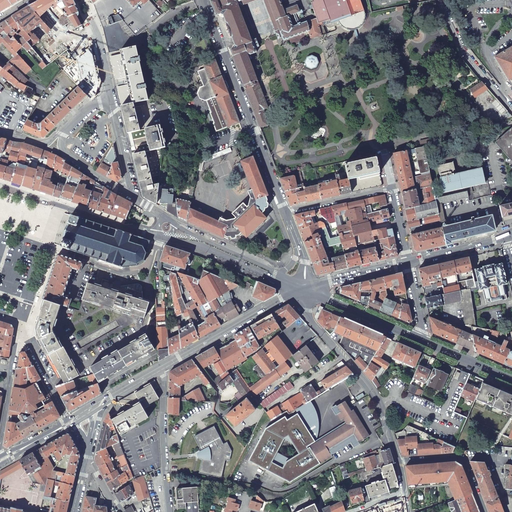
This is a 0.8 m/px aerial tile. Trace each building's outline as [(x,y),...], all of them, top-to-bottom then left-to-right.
[(0,0),(0,12),(12,5),(7,0),(0,0)] [(37,15),(46,8),(40,0),(29,6),(37,15)] [(61,10),(56,0),(40,0),(46,8),(64,27),(71,21),(61,10)] [(71,21),(76,28),(82,25),(76,14),(79,12),(75,5),(76,5),(73,0),(56,0),(61,10),(71,21)] [(101,0),(94,4),(100,20),(101,20),(104,27),(103,27),(109,53),(121,50),(136,46),(143,45),(150,37),(147,33),(144,29),(150,25),(162,14),(151,2),(148,0),(101,0)] [(152,0),(165,13),(170,8),(162,0),(158,0),(158,1),(157,0),(152,0)] [(280,38),(282,37),(283,39),(310,29),(313,36),(324,33),(323,33),(328,32),(325,23),(324,20),(319,22),(317,17),(300,23),(296,12),(300,11),(297,4),(284,9),(280,0),(214,0),(211,2),(216,15),(221,14),(223,15),(235,46),(234,49),(230,50),(245,88),(260,127),(273,123),(267,107),(271,106),(250,54),(256,52),(255,48),(257,47),(259,46),(257,41),(243,4),(254,0),(263,0),(276,34),(278,39),(280,38)] [(310,0),(317,17),(319,22),(324,20),(325,23),(327,23),(330,25),(333,25),(342,23),(345,25),(348,27),(351,28),(356,28),(360,26),(363,24),(364,22),(365,20),(366,14),(366,10),(361,0),(310,0)] [(29,6),(12,17),(17,23),(18,23),(35,43),(39,40),(33,34),(32,35),(29,32),(40,23),(42,26),(41,27),(47,33),(51,30),(37,15),(29,6)] [(10,27),(18,34),(23,37),(31,47),(35,43),(18,23),(17,23),(12,17),(5,21),(10,27)] [(5,21),(0,24),(0,26),(4,31),(6,34),(8,36),(11,39),(14,37),(18,34),(10,27),(5,21)] [(0,65),(2,68),(20,82),(24,84),(27,79),(23,76),(22,76),(12,66),(15,63),(12,60),(19,55),(16,52),(22,46),(18,41),(14,37),(11,39),(8,36),(5,39),(2,36),(6,34),(4,31),(0,26),(0,65)] [(32,47),(31,47),(23,37),(18,41),(22,46),(27,51),(32,47)] [(154,41),(150,37),(143,45),(147,49),(154,41)] [(43,61),(42,61),(46,66),(67,49),(62,42),(41,59),(43,61)] [(136,46),(121,50),(122,54),(127,77),(129,84),(133,103),(148,100),(146,88),(147,88),(146,84),(145,84),(140,62),(141,61),(140,57),(141,57),(140,56),(138,56),(136,46)] [(511,46),(494,57),(508,81),(511,80),(511,81),(511,46)] [(127,77),(122,54),(112,56),(117,79),(127,77)] [(31,68),(19,55),(12,60),(15,63),(25,74),(31,68)] [(306,67),(311,69),(315,67),(317,63),(315,59),(311,57),(307,58),(305,62),(306,64),(306,67)] [(215,60),(203,65),(204,69),(198,71),(203,86),(199,87),(197,92),(199,98),(205,101),(216,97),(228,127),(239,122),(235,112),(215,60)] [(2,68),(0,70),(0,73),(8,80),(14,84),(24,91),(27,86),(24,84),(20,82),(2,68)] [(75,81),(84,90),(88,86),(88,85),(92,81),(84,73),(83,72),(82,72),(80,74),(80,75),(81,76),(75,81)] [(488,89),(482,82),(479,84),(472,91),(478,98),(488,89)] [(133,103),(129,84),(119,86),(123,105),(133,103)] [(28,120),(23,130),(40,138),(42,138),(43,138),(44,138),(45,137),(87,95),(79,87),(74,92),(72,94),(71,93),(69,95),(70,96),(68,98),(58,107),(59,107),(57,109),(56,108),(54,110),(55,111),(52,113),(41,124),(37,124),(28,120)] [(494,96),(489,90),(479,99),(484,105),(494,96)] [(506,110),(495,97),(485,106),(487,108),(492,104),(502,115),(506,110)] [(201,104),(190,98),(187,106),(197,112),(201,104)] [(156,102),(149,104),(155,126),(160,125),(161,125),(156,102)] [(121,106),(127,133),(140,130),(133,103),(123,105),(121,106)] [(155,126),(145,129),(150,150),(150,151),(163,148),(165,147),(160,125),(155,126)] [(511,127),(495,142),(500,149),(511,161),(511,127)] [(150,150),(145,129),(140,130),(127,133),(133,155),(145,152),(150,150)] [(10,152),(13,141),(11,141),(6,139),(2,154),(5,155),(6,151),(10,152)] [(19,155),(22,143),(13,141),(10,152),(9,156),(5,155),(2,154),(0,162),(0,178),(3,179),(6,167),(8,159),(14,161),(17,162),(19,155)] [(41,158),(43,150),(34,147),(22,143),(19,155),(25,157),(27,153),(41,158)] [(112,164),(118,162),(113,144),(97,170),(107,176),(113,167),(112,164)] [(201,158),(198,170),(200,171),(202,160),(231,149),(230,147),(216,152),(201,158)] [(423,147),(393,153),(401,192),(432,185),(423,147)] [(147,159),(152,177),(160,175),(163,148),(150,151),(152,158),(147,159)] [(46,165),(46,164),(50,153),(43,150),(41,158),(39,165),(43,167),(43,164),(46,165)] [(151,179),(152,178),(152,177),(147,159),(145,152),(133,155),(139,182),(140,181),(144,195),(145,197),(148,199),(148,200),(156,204),(157,202),(158,189),(159,184),(152,185),(151,179)] [(62,171),(64,163),(65,160),(56,155),(50,153),(46,164),(55,172),(58,169),(62,171)] [(30,158),(25,157),(19,155),(17,162),(17,163),(23,165),(25,159),(29,161),(30,158)] [(189,208),(187,221),(223,237),(224,236),(227,237),(238,235),(239,235),(241,232),(245,235),(246,237),(266,218),(261,213),(264,211),(267,200),(265,196),(268,195),(253,157),(241,161),(252,189),(248,191),(250,197),(248,205),(247,206),(243,203),(232,213),(235,217),(234,219),(226,220),(220,218),(219,221),(189,208)] [(344,164),(348,180),(379,173),(376,157),(344,164)] [(17,163),(17,162),(14,161),(14,163),(13,163),(9,166),(9,168),(6,167),(3,179),(12,182),(16,167),(17,163)] [(32,189),(37,170),(31,168),(32,162),(29,161),(28,166),(28,167),(27,170),(23,186),(32,189)] [(107,176),(116,182),(122,178),(118,162),(112,164),(113,167),(107,176)] [(69,177),(72,167),(68,165),(64,163),(62,171),(61,174),(69,177)] [(485,183),(482,168),(454,175),(453,174),(451,174),(451,172),(455,171),(453,163),(438,166),(440,175),(441,178),(440,178),(443,193),(485,183)] [(42,178),(50,180),(52,171),(46,166),(45,169),(42,178)] [(23,186),(27,170),(16,167),(12,182),(23,186)] [(42,178),(45,169),(38,167),(37,170),(32,189),(39,191),(42,178)] [(66,200),(71,202),(77,187),(78,184),(79,182),(83,174),(77,170),(72,167),(69,177),(65,186),(60,198),(66,200)] [(334,175),(336,180),(339,195),(351,192),(348,180),(340,181),(338,173),(334,175)] [(379,173),(348,180),(351,192),(382,185),(379,173)] [(94,185),(95,181),(83,174),(79,182),(86,186),(89,187),(88,189),(92,191),(94,185)] [(293,176),(280,179),(285,191),(296,188),(293,176)] [(45,193),(48,183),(50,180),(42,178),(39,191),(45,193)] [(318,184),(318,185),(321,199),(339,195),(336,180),(328,182),(328,180),(325,181),(325,183),(318,184)] [(105,191),(106,188),(95,181),(94,185),(105,191)] [(53,196),(56,186),(48,183),(45,193),(53,196)] [(55,196),(60,198),(65,186),(58,184),(57,187),(55,196)] [(305,186),(303,187),(307,202),(321,199),(318,185),(305,188),(305,186)] [(432,185),(401,192),(405,209),(436,202),(435,198),(432,185)] [(88,204),(92,193),(77,187),(71,202),(88,207),(88,204)] [(296,188),(285,191),(290,206),(307,202),(303,187),(300,187),(296,188)] [(112,207),(117,195),(111,192),(109,199),(105,198),(109,190),(106,188),(105,191),(103,195),(100,200),(97,210),(110,215),(112,207)] [(175,196),(175,191),(173,190),(173,189),(168,188),(167,190),(158,189),(157,202),(156,204),(178,217),(176,203),(172,203),(172,196),(175,196)] [(100,200),(103,195),(92,191),(92,193),(88,204),(88,207),(97,210),(100,200)] [(467,191),(435,198),(436,202),(437,204),(468,197),(467,191)] [(132,203),(117,195),(112,207),(110,215),(125,220),(126,218),(131,207),(131,206),(132,203)] [(384,195),(363,200),(369,222),(383,219),(381,211),(380,207),(386,205),(384,195)] [(191,202),(176,199),(176,203),(178,217),(187,221),(189,208),(191,202)] [(363,200),(346,204),(347,209),(347,210),(345,214),(347,224),(348,227),(369,222),(363,200)] [(436,202),(405,209),(408,221),(418,219),(421,218),(439,214),(437,204),(436,202)] [(511,219),(511,202),(500,206),(503,221),(511,219)] [(346,204),(332,207),(333,212),(334,212),(335,213),(334,213),(334,216),(340,215),(339,212),(341,212),(342,210),(347,209),(346,204)] [(332,207),(318,210),(319,215),(321,215),(326,220),(330,224),(336,223),(334,217),(334,216),(334,213),(333,212),(332,207)] [(297,223),(300,230),(313,224),(311,217),(315,216),(314,211),(296,215),(295,217),(297,223)] [(71,215),(71,214),(66,230),(60,247),(61,247),(62,247),(63,247),(63,248),(65,249),(66,248),(67,249),(68,250),(68,249),(69,250),(69,249),(75,252),(76,252),(83,254),(84,255),(84,254),(90,256),(90,257),(91,257),(97,259),(98,260),(99,259),(106,262),(107,263),(108,262),(119,266),(121,267),(121,266),(123,267),(137,265),(137,263),(143,260),(144,261),(145,260),(144,259),(146,253),(147,253),(147,252),(146,252),(150,240),(132,235),(132,234),(131,233),(131,234),(118,230),(118,229),(116,229),(114,229),(115,228),(112,227),(112,228),(110,227),(109,227),(102,225),(103,224),(101,224),(95,222),(94,222),(88,220),(86,219),(86,220),(80,218),(80,217),(79,217),(78,216),(78,217),(77,216),(74,215),(73,215),(72,214),(71,215)] [(439,214),(421,218),(421,220),(425,219),(426,223),(440,219),(439,214)] [(441,227),(442,227),(445,244),(451,243),(450,241),(464,238),(479,234),(488,232),(492,231),(495,230),(491,215),(474,219),(473,214),(470,215),(471,220),(441,227)] [(340,215),(334,217),(336,223),(339,233),(352,230),(353,235),(371,232),(369,222),(348,227),(347,224),(342,225),(340,215)] [(418,219),(408,221),(409,229),(420,226),(418,219)] [(327,247),(342,244),(340,236),(329,238),(323,222),(320,221),(317,222),(322,236),(327,247)] [(300,230),(305,242),(322,236),(317,222),(313,224),(300,230)] [(442,227),(411,235),(414,249),(417,251),(432,248),(445,244),(442,227)] [(381,239),(393,236),(391,229),(386,230),(385,228),(377,230),(379,239),(381,239)] [(345,255),(348,267),(362,264),(361,260),(358,252),(357,248),(356,245),(353,235),(352,230),(339,233),(340,236),(342,244),(343,249),(345,255)] [(371,233),(371,232),(353,235),(356,245),(366,242),(368,242),(373,240),(372,237),(371,233)] [(305,242),(313,263),(330,257),(328,252),(327,247),(322,236),(305,242)] [(382,243),(386,258),(397,256),(393,236),(381,239),(382,243)] [(364,250),(358,252),(361,260),(362,264),(379,260),(374,244),(373,240),(368,242),(370,247),(367,248),(364,249),(364,250)] [(377,244),(374,244),(379,260),(386,258),(382,243),(377,244)] [(173,248),(165,245),(160,260),(160,261),(164,262),(163,266),(174,270),(175,266),(184,269),(185,268),(186,265),(188,264),(189,264),(190,263),(190,261),(191,260),(188,259),(190,253),(173,248)] [(83,263),(58,254),(43,299),(45,300),(61,305),(68,307),(71,299),(63,296),(73,268),(81,271),(83,263)] [(345,255),(331,259),(334,271),(348,267),(345,255)] [(313,263),(317,275),(334,271),(331,259),(331,257),(330,257),(313,263)] [(468,257),(453,261),(456,274),(472,271),(468,257)] [(441,278),(443,278),(449,276),(452,275),(456,274),(453,261),(438,264),(441,278)] [(493,264),(482,267),(482,268),(474,270),(479,290),(482,290),(485,304),(506,299),(503,285),(506,284),(502,263),(494,265),(493,264)] [(436,283),(438,295),(439,295),(442,294),(444,294),(441,281),(441,278),(438,264),(418,269),(422,287),(431,285),(430,281),(439,279),(439,282),(436,283)] [(200,279),(199,279),(197,284),(221,326),(239,315),(234,306),(238,304),(236,300),(232,302),(232,301),(229,290),(238,286),(238,285),(203,270),(200,279)] [(179,334),(181,348),(199,338),(187,309),(184,302),(182,296),(176,276),(176,273),(171,272),(169,276),(176,314),(182,311),(184,316),(183,316),(186,321),(189,320),(190,323),(180,329),(180,326),(178,326),(179,334)] [(187,309),(199,338),(221,326),(197,284),(199,279),(177,272),(205,321),(204,322),(205,323),(201,325),(190,307),(187,309)] [(400,299),(407,301),(404,287),(402,275),(399,273),(383,277),(385,287),(387,287),(387,286),(392,285),(393,288),(394,288),(395,294),(394,294),(395,297),(398,298),(400,299)] [(177,275),(176,276),(182,296),(184,302),(186,301),(183,295),(181,287),(181,285),(183,284),(177,275)] [(370,297),(370,298),(373,299),(374,296),(375,294),(374,294),(373,291),(377,290),(378,292),(380,291),(381,292),(386,291),(385,287),(383,277),(369,281),(372,293),(370,297)] [(458,284),(460,290),(469,289),(475,287),(473,279),(458,282),(458,284)] [(103,281),(101,287),(142,300),(143,299),(143,298),(142,287),(141,286),(141,285),(140,285),(139,284),(138,284),(137,283),(136,283),(121,286),(103,281)] [(365,281),(340,287),(340,293),(349,297),(358,301),(359,301),(359,297),(360,293),(367,293),(367,291),(369,291),(369,297),(370,297),(372,293),(369,281),(365,281)] [(445,281),(441,281),(444,294),(460,290),(458,284),(456,284),(456,286),(447,288),(445,281)] [(142,300),(101,287),(94,284),(88,282),(83,298),(144,318),(149,302),(142,300)] [(275,289),(258,282),(252,297),(263,302),(276,295),(275,289)] [(444,294),(442,294),(444,305),(461,301),(466,333),(460,330),(455,343),(475,351),(471,326),(475,327),(469,289),(460,290),(444,294)] [(370,298),(367,305),(380,310),(385,298),(387,294),(386,291),(381,292),(380,295),(379,295),(378,297),(374,296),(373,299),(370,298)] [(439,295),(438,295),(425,298),(427,308),(441,305),(439,295)] [(396,303),(385,298),(380,310),(391,315),(396,303)] [(398,298),(396,303),(391,315),(399,318),(401,305),(400,304),(399,306),(398,305),(400,299),(398,298)] [(53,328),(61,305),(45,300),(36,328),(37,335),(48,355),(49,355),(62,348),(54,333),(53,331),(53,330),(53,328)] [(164,301),(162,301),(162,307),(156,308),(157,322),(165,321),(164,301)] [(401,303),(401,305),(399,318),(409,323),(412,321),(408,305),(401,303)] [(288,304),(271,314),(276,321),(286,315),(289,319),(283,322),(287,327),(300,316),(288,304)] [(333,331),(339,317),(321,309),(317,320),(330,334),(333,331)] [(271,314),(251,325),(258,339),(279,326),(276,321),(271,314)] [(455,343),(460,330),(434,318),(429,316),(432,333),(455,343)] [(343,335),(377,350),(385,337),(339,317),(333,331),(343,335)] [(2,350),(0,349),(0,357),(8,359),(14,328),(12,325),(0,320),(0,346),(3,347),(2,350)] [(168,338),(165,321),(157,322),(159,361),(170,355),(168,338)] [(475,351),(489,357),(494,344),(491,342),(491,341),(490,341),(489,342),(488,341),(489,340),(487,340),(487,341),(486,341),(488,336),(496,339),(499,331),(475,327),(471,326),(475,351)] [(243,330),(234,335),(236,339),(246,357),(256,351),(259,348),(260,347),(248,327),(243,330)] [(168,338),(170,355),(181,348),(179,334),(169,339),(168,338)] [(154,349),(146,335),(90,367),(98,381),(154,349)] [(374,356),(377,350),(343,335),(339,344),(354,361),(359,357),(363,352),(374,356)] [(279,365),(284,361),(292,355),(276,336),(264,346),(269,352),(266,355),(261,349),(251,357),(257,365),(253,368),(262,378),(276,367),(271,361),(274,358),(279,365)] [(384,350),(391,339),(385,337),(377,350),(374,356),(371,360),(385,369),(388,363),(387,362),(388,361),(385,359),(384,361),(379,357),(383,350),(384,350)] [(236,339),(216,351),(227,370),(247,358),(246,357),(236,339)] [(489,357),(503,364),(509,351),(509,350),(504,348),(507,341),(504,340),(500,347),(494,344),(489,357)] [(408,347),(397,342),(391,356),(400,360),(399,362),(401,362),(402,361),(408,347)] [(294,353),(292,355),(297,362),(296,362),(295,362),(295,363),(295,364),(295,365),(296,366),(297,366),(298,366),(299,365),(299,364),(305,372),(317,363),(304,345),(302,347),(294,353)] [(62,348),(49,355),(64,383),(79,375),(64,347),(62,348)] [(214,347),(196,357),(203,367),(213,362),(215,364),(214,364),(220,375),(218,375),(213,380),(217,386),(217,385),(230,375),(227,370),(216,351),(214,347)] [(414,366),(420,352),(408,347),(402,361),(403,362),(403,363),(404,364),(405,362),(414,366)] [(511,350),(509,351),(503,364),(505,364),(511,367),(511,350)] [(26,351),(20,352),(17,368),(33,366),(26,351)] [(371,360),(374,356),(363,352),(359,357),(354,361),(364,371),(371,360)] [(435,358),(430,356),(425,367),(419,364),(414,374),(408,389),(406,391),(419,396),(424,384),(435,358)] [(170,372),(169,398),(178,398),(179,398),(179,387),(196,377),(199,375),(205,385),(210,383),(192,359),(186,362),(170,372)] [(371,360),(364,371),(368,376),(371,380),(372,378),(377,381),(385,369),(371,360)] [(250,388),(252,390),(254,395),(290,368),(284,361),(279,365),(276,367),(262,378),(250,388)] [(352,373),(341,361),(332,368),(335,372),(318,383),(320,386),(323,385),(324,387),(326,390),(352,373)] [(33,366),(17,368),(14,386),(25,388),(41,380),(33,366)] [(230,375),(217,385),(221,389),(223,390),(232,382),(239,391),(234,396),(239,401),(252,390),(250,388),(237,368),(230,375)] [(447,374),(433,368),(426,384),(440,389),(447,374)] [(98,384),(93,374),(88,376),(90,380),(93,379),(96,384),(98,384)] [(372,378),(371,380),(377,388),(379,386),(378,383),(377,381),(372,378)] [(43,384),(41,380),(25,388),(14,386),(10,410),(30,413),(31,413),(37,410),(34,404),(35,404),(37,404),(38,402),(46,398),(45,397),(50,395),(43,384)] [(143,407),(159,398),(154,390),(159,387),(154,380),(134,392),(137,396),(121,405),(124,412),(112,419),(120,433),(149,417),(143,407)] [(56,386),(61,397),(77,391),(73,381),(63,384),(56,386)] [(289,381),(259,402),(263,408),(293,387),(289,381)] [(474,401),(480,388),(466,382),(460,395),(474,401)] [(500,432),(511,414),(511,391),(500,386),(498,391),(482,383),(480,388),(474,401),(467,417),(467,418),(500,432)] [(101,393),(98,384),(96,384),(83,389),(84,392),(84,391),(79,393),(78,391),(77,391),(61,397),(69,412),(101,393)] [(298,394),(266,413),(271,420),(282,413),(284,416),(287,414),(288,413),(294,409),(307,401),(310,400),(326,390),(324,387),(316,392),(311,384),(300,390),(305,399),(302,401),(298,394)] [(178,398),(178,400),(205,402),(198,389),(182,398),(179,398),(178,398)] [(134,392),(118,401),(121,405),(137,396),(134,392)] [(169,398),(168,413),(178,413),(178,400),(178,398),(169,398)] [(235,427),(256,410),(246,398),(226,415),(235,427)] [(331,455),(343,447),(345,449),(357,442),(358,443),(369,436),(353,409),(351,411),(345,401),(333,408),(341,420),(343,419),(346,422),(315,441),(304,424),(314,417),(315,416),(315,415),(316,415),(316,414),(315,413),(310,405),(296,413),(286,420),(284,416),(265,428),(248,460),(289,482),(332,456),(331,455)] [(296,413),(310,405),(307,401),(294,409),(296,413)] [(53,402),(39,409),(48,424),(59,417),(60,415),(53,402)] [(39,409),(37,410),(31,413),(40,428),(48,424),(39,409)] [(24,437),(40,428),(31,413),(30,413),(10,410),(9,415),(16,417),(15,422),(24,437)] [(106,448),(113,444),(119,441),(117,435),(112,436),(111,439),(110,440),(107,438),(109,432),(109,431),(110,432),(110,431),(111,430),(115,428),(109,412),(107,416),(106,417),(103,422),(96,452),(106,448)] [(304,424),(315,441),(316,438),(318,434),(319,428),(319,425),(318,421),(318,418),(317,415),(316,414),(315,413),(316,414),(316,415),(315,415),(315,416),(314,417),(304,424)] [(24,437),(15,422),(8,421),(4,445),(7,447),(15,442),(24,437)] [(201,452),(202,457),(203,457),(199,473),(209,475),(211,475),(221,478),(226,460),(230,461),(232,451),(228,442),(224,444),(215,427),(215,426),(211,428),(195,437),(202,452),(201,452)] [(67,433),(54,441),(61,454),(70,450),(72,455),(72,458),(68,458),(68,462),(69,462),(66,473),(75,475),(78,465),(80,454),(70,434),(67,433)] [(405,439),(396,440),(402,454),(407,455),(408,455),(408,450),(406,450),(406,448),(414,447),(417,447),(418,455),(424,454),(429,453),(435,453),(441,453),(440,446),(442,446),(444,441),(438,439),(436,444),(432,445),(432,443),(428,443),(417,444),(416,437),(406,437),(405,437),(405,439)] [(54,441),(33,452),(48,478),(51,479),(53,470),(55,467),(47,458),(48,457),(48,456),(54,452),(59,462),(62,457),(61,454),(54,441)] [(118,457),(124,454),(119,441),(113,444),(118,457)] [(452,452),(455,446),(444,441),(442,446),(440,446),(441,453),(452,452)] [(94,459),(98,466),(111,460),(115,459),(113,455),(110,457),(106,448),(96,452),(94,459)] [(394,463),(389,448),(380,451),(381,453),(363,459),(367,471),(371,469),(380,467),(392,463),(394,463)] [(33,452),(20,460),(24,467),(33,483),(41,484),(46,485),(48,478),(33,452)] [(98,466),(104,477),(118,469),(121,467),(128,463),(124,454),(118,457),(120,464),(113,467),(111,460),(98,466)] [(55,467),(53,470),(58,471),(65,461),(63,457),(62,457),(59,462),(55,467)] [(2,470),(1,480),(24,467),(20,460),(2,470)] [(454,496),(454,498),(471,492),(461,465),(455,461),(405,466),(408,484),(427,482),(447,480),(453,495),(454,496)] [(474,462),(470,461),(486,503),(498,499),(488,473),(489,472),(489,471),(487,472),(484,463),(483,462),(474,462)] [(125,472),(130,469),(128,463),(121,467),(122,468),(123,468),(125,472)] [(343,463),(340,465),(344,478),(357,474),(361,472),(364,472),(364,469),(347,474),(343,463)] [(365,485),(369,497),(389,491),(388,488),(397,486),(396,482),(397,482),(392,463),(380,467),(383,479),(365,485)] [(104,477),(107,483),(117,476),(121,474),(118,469),(104,477)] [(121,474),(117,476),(121,484),(133,477),(130,469),(125,472),(121,474)] [(367,471),(364,472),(361,472),(363,479),(367,477),(366,475),(373,473),(371,469),(367,471)] [(53,470),(51,479),(54,480),(55,480),(56,474),(62,476),(62,478),(61,477),(61,479),(62,479),(61,482),(73,485),(75,475),(66,473),(58,471),(53,470)] [(117,476),(107,483),(111,490),(113,489),(121,484),(117,476)] [(139,502),(150,497),(143,476),(132,480),(139,502)] [(44,492),(44,495),(50,496),(54,480),(51,479),(48,478),(46,485),(44,492)] [(427,482),(408,484),(409,489),(449,485),(447,480),(427,482)] [(69,502),(73,485),(61,482),(60,481),(56,498),(69,502)] [(131,484),(115,493),(120,502),(133,494),(129,487),(132,485),(131,484)] [(342,511),(345,511),(336,485),(329,488),(333,497),(335,496),(337,500),(338,501),(339,503),(330,507),(329,506),(322,509),(323,511),(342,511)] [(198,511),(197,487),(176,488),(178,508),(186,508),(186,511),(198,511)] [(364,499),(361,487),(349,490),(352,502),(364,499)] [(455,500),(457,504),(474,498),(471,492),(454,498),(455,500)] [(45,503),(42,502),(40,509),(52,511),(66,511),(69,502),(56,498),(50,496),(44,495),(43,498),(53,501),(52,503),(51,503),(51,504),(52,504),(52,506),(51,505),(50,507),(52,507),(51,508),(47,507),(46,508),(44,508),(45,503)] [(251,500),(249,508),(259,511),(261,504),(262,504),(263,500),(258,495),(256,501),(254,501),(251,500)] [(86,496),(83,507),(94,509),(95,505),(96,498),(86,496)] [(235,499),(228,496),(227,500),(228,501),(226,508),(225,507),(224,511),(225,511),(224,511),(231,511),(232,510),(234,510),(237,511),(239,504),(234,502),(235,499)] [(457,504),(459,510),(476,504),(474,498),(457,504)] [(498,499),(486,503),(490,511),(500,511),(503,511),(498,499)] [(400,500),(393,503),(394,506),(388,508),(388,509),(384,511),(398,511),(397,507),(401,506),(400,500)] [(457,504),(455,500),(448,503),(451,511),(459,511),(459,510),(457,504)] [(317,511),(314,503),(294,511),(317,511)]
